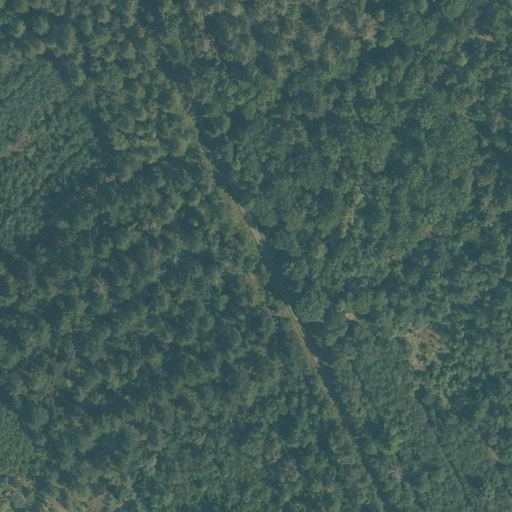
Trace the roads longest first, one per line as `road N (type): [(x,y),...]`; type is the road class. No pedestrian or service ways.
road 1 (track): [(468,0),(210,134)]
road 2 (track): [(0,272),(78,200),(210,134)]
